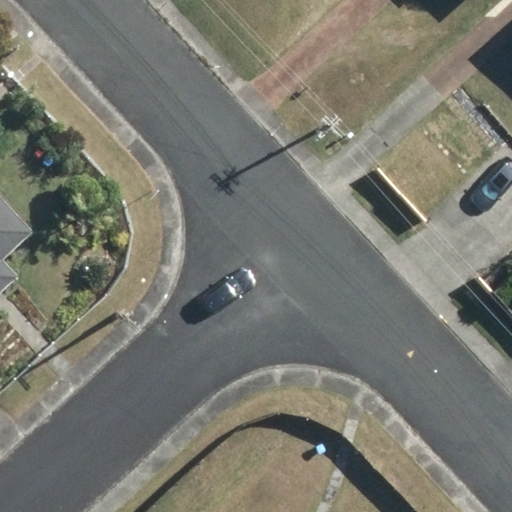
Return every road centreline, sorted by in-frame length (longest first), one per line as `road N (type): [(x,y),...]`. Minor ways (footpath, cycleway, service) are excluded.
road 1 (residential): [(309,245),(15,511)]
road 2 (residential): [(84,0),(309,245)]
road 3 (residential): [(309,245),(511,466)]
